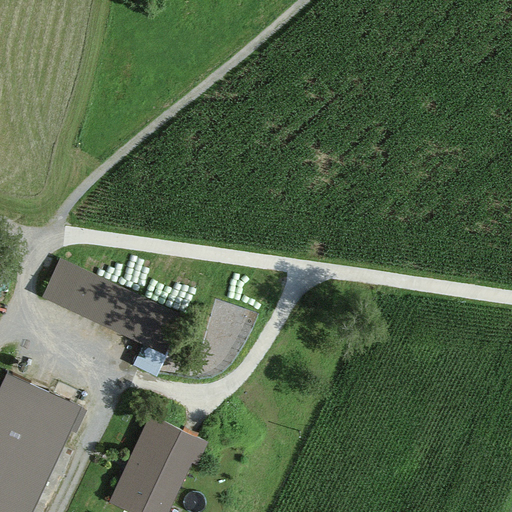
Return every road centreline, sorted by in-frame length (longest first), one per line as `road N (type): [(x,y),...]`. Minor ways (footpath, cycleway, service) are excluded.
road 1 (track): [(511,297),(51,227)]
road 2 (track): [(51,227),(108,164),(303,0)]
